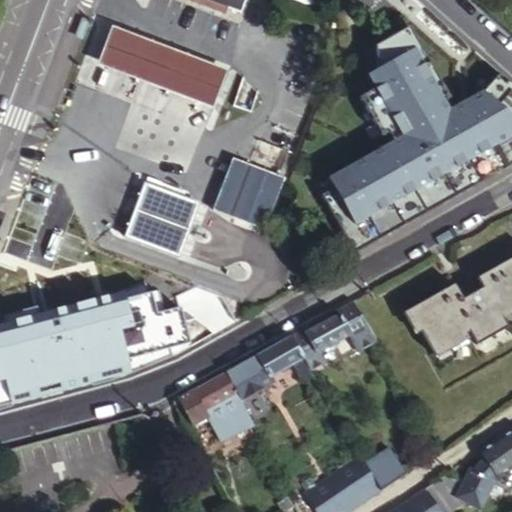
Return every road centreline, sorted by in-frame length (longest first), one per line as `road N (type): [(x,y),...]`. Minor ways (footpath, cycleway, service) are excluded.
road 1 (residential): [(0,428),(150,389),(511,192)]
road 2 (unknown): [(56,224),(237,291),(267,281),(268,266),(218,243)]
road 3 (residential): [(511,411),(365,511)]
road 4 (unknown): [(85,511),(159,452),(167,426),(150,389)]
road 5 (unknown): [(56,224),(22,360)]
